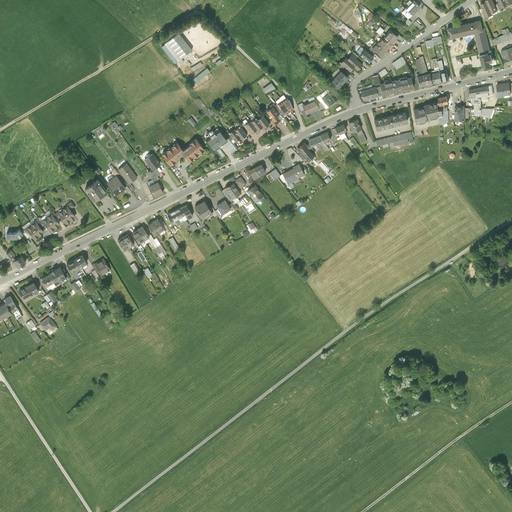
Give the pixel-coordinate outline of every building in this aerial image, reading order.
[(419,5),(414,0),(413,0),(412,2),(409,0),(408,0),(406,2),(409,5),(406,8),(405,7),(401,11),(408,18),(412,14),(412,13),(419,5)] [(486,0),(486,2),(491,13),(497,10),(492,0),(486,0)] [(491,13),(486,2),(481,4),(486,16),(492,14),(491,13)] [(480,21),(447,29),(450,38),(475,32),(480,54),(488,52),(490,52),(485,30),(482,23),(481,24),(480,21)] [(349,31),(351,29),(343,23),(341,25),(349,31)] [(390,30),(383,38),(391,44),(397,36),(390,30)] [(511,37),(511,33),(511,31),(493,40),(495,45),(511,37)] [(192,50),(178,33),(164,43),(181,65),(184,62),(181,58),(192,50)] [(428,48),(435,46),(435,44),(444,43),(442,36),(426,39),(428,48)] [(383,37),(378,43),(386,50),(391,44),(383,38),(383,37)] [(382,55),(386,50),(378,43),(375,42),(371,47),(382,55)] [(373,57),(362,47),(360,47),(357,51),(357,52),(368,61),(370,59),(371,59),(373,57)] [(511,62),(511,47),(501,51),(506,65),(511,62)] [(488,52),(480,54),(482,65),(490,63),(489,61),(492,61),(490,54),(488,55),(488,52)] [(351,55),(348,59),(354,65),(353,66),(354,66),(357,69),(362,64),(351,55)] [(402,55),(393,62),(397,69),(407,62),(402,55)] [(424,75),(427,74),(426,69),(426,68),(423,56),(419,57),(420,58),(415,60),(417,66),(418,71),(419,70),(420,76),(424,75)] [(349,70),(354,66),(353,66),(354,65),(348,59),(346,57),(341,63),(349,70)] [(193,70),(203,65),(202,62),(191,67),(193,70)] [(208,67),(191,81),(194,84),(211,71),(208,67)] [(439,68),(439,69),(442,81),(449,79),(447,70),(442,71),(441,68),(439,68)] [(388,73),(385,69),(378,73),(381,77),(388,73)] [(431,71),(432,74),(434,83),(442,81),(439,69),(431,71)] [(341,70),(336,76),(343,82),(347,77),(341,70)] [(427,74),(424,75),(426,85),(434,83),(432,74),(431,74),(431,73),(427,74)] [(419,86),(426,85),(424,75),(420,76),(419,76),(419,74),(416,75),(419,86)] [(337,88),(343,82),(336,76),(331,82),(337,88)] [(400,80),(396,81),(398,91),(402,90),(401,89),(410,87),(410,89),(414,88),(411,77),(407,78),(407,77),(399,79),(400,80)] [(394,92),(398,91),(396,81),(392,82),(391,80),(384,82),(384,83),(380,84),(380,85),(383,94),(383,95),(386,94),(386,93),(394,91),(394,92)] [(263,88),(267,93),(276,87),(272,82),(263,88)] [(508,83),(497,85),(499,95),(510,93),(510,92),(511,91),(511,84),(511,83),(508,83)] [(380,85),(369,89),(372,98),(383,94),(380,85)] [(476,97),(478,96),(486,95),(487,100),(493,98),(491,86),(474,89),(476,97)] [(364,100),(372,98),(369,89),(361,91),(364,100)] [(478,99),(478,96),(476,97),(474,89),(469,90),(471,97),(474,97),(474,99),(478,99)] [(337,99),(330,92),(322,98),(329,106),(337,99)] [(447,96),(438,98),(438,102),(438,108),(443,108),(442,116),(440,116),(440,124),(443,124),(448,122),(448,111),(447,110),(447,107),(444,107),(444,103),(448,103),(447,96)] [(286,114),(290,111),(282,101),(280,98),(276,101),(286,114)] [(286,98),(282,101),(290,111),(293,108),(290,101),(286,98)] [(319,108),(315,100),(303,105),(307,113),(319,108)] [(425,107),(413,110),(416,123),(428,120),(428,119),(440,116),(442,116),(443,108),(438,108),(438,102),(424,105),(425,107)] [(278,113),(272,106),(267,111),(274,120),(278,117),(276,114),(278,113)] [(464,120),(464,107),(455,107),(455,113),(455,120),(464,120)] [(405,112),(389,116),(392,125),(407,121),(405,112)] [(188,118),(192,124),(198,120),(194,114),(188,118)] [(257,119),(263,126),(264,128),(267,126),(268,126),(269,125),(269,124),(263,115),(257,119)] [(377,129),(392,125),(389,116),(374,120),(377,129)] [(261,127),(263,126),(257,119),(256,117),(251,121),(257,128),(258,130),(259,130),(261,129),(261,127)] [(254,130),(257,128),(251,121),(250,120),(247,122),(245,119),(243,121),(252,132),(253,133),(254,132),(254,130)] [(361,129),(357,119),(349,122),(353,132),(361,129)] [(100,136),(106,131),(101,124),(95,129),(100,136)] [(346,129),(343,124),(335,128),(338,134),(341,138),(346,136),(343,131),(346,129)] [(233,128),(240,137),(241,138),(244,136),(245,136),(246,135),(246,134),(239,125),(234,129),(233,128)] [(238,138),(240,137),(233,128),(229,131),(228,131),(235,141),(237,141),(238,140),(238,138)] [(227,140),(218,129),(214,132),(213,130),(209,134),(210,135),(206,138),(215,149),(227,140)] [(327,132),(320,135),(324,142),(330,139),(327,132)] [(412,137),(411,132),(375,141),(377,146),(412,137)] [(324,143),(324,142),(320,135),(308,140),(310,143),(311,146),(315,144),(317,147),(324,143)] [(350,138),(355,146),(359,144),(353,136),(350,138)] [(181,154),(183,153),(188,159),(189,160),(204,149),(204,148),(196,137),(195,137),(189,141),(189,143),(190,145),(185,149),(184,148),(183,149),(178,142),(176,142),(162,153),(162,154),(170,164),(171,164),(176,160),(176,159),(176,158),(178,157),(177,155),(180,152),(181,154)] [(311,147),(311,146),(310,143),(306,144),(304,142),(303,143),(302,143),(301,145),(298,149),(308,160),(314,154),(309,149),(310,148),(311,147)] [(160,164),(152,153),(150,155),(149,154),(146,156),(147,157),(145,159),(148,163),(148,164),(150,166),(153,169),(160,164)] [(134,173),(127,164),(121,168),(126,173),(124,175),(130,183),(136,178),(132,174),(134,173)] [(265,171),(262,164),(249,170),(253,179),(259,176),(258,175),(265,171)] [(304,174),(299,164),(293,167),(294,168),(283,174),(285,178),(285,177),(288,184),(293,181),(292,179),(297,176),(298,177),(304,174)] [(280,176),(275,169),(266,175),(271,182),(280,176)] [(242,186),(247,181),(241,175),(236,180),(242,186)] [(125,188),(116,176),(109,182),(112,187),(112,186),(114,189),(113,190),(116,194),(125,188)] [(163,192),(158,180),(157,180),(155,182),(152,179),(147,181),(154,196),(163,192)] [(98,180),(85,189),(85,190),(85,189),(87,192),(93,201),(106,191),(100,182),(100,183),(98,180)] [(240,193),(233,182),(229,185),(228,185),(225,187),(235,202),(239,199),(236,195),(240,193)] [(262,194),(255,185),(251,188),(247,191),(254,200),(262,194)] [(241,197),(245,203),(250,201),(246,194),(241,197)] [(212,212),(205,200),(200,203),(199,203),(195,205),(195,207),(203,218),(212,212)] [(225,200),(217,205),(222,213),(230,208),(225,200)] [(186,204),(174,210),(178,217),(185,214),(187,218),(192,215),(191,211),(190,211),(188,208),(186,204)] [(67,206),(63,210),(71,220),(74,218),(74,217),(75,216),(67,206)] [(67,223),(71,220),(63,210),(58,213),(66,223),(67,222),(67,223)] [(178,217),(174,210),(167,213),(169,217),(168,218),(168,219),(170,219),(171,221),(178,217)] [(52,214),(47,217),(55,228),(58,226),(58,225),(59,224),(52,214)] [(55,228),(47,217),(43,221),(50,231),(51,230),(52,231),(55,228)] [(157,218),(153,221),(159,231),(163,229),(157,218)] [(159,231),(153,221),(148,224),(154,234),(159,231)] [(192,230),(198,227),(196,221),(190,224),(192,230)] [(247,224),(251,233),(258,230),(254,221),(247,224)] [(36,222),(31,225),(39,236),(43,233),(42,233),(43,232),(36,222)] [(36,238),(39,236),(31,225),(27,228),(34,238),(36,238)] [(142,226),(137,229),(144,239),(148,236),(142,226)] [(15,233),(7,233),(7,239),(17,239),(23,235),(19,229),(15,233)] [(144,239),(137,229),(133,232),(139,242),(144,239)] [(127,234),(123,237),(129,247),(133,244),(127,234)] [(174,236),(169,239),(176,250),(180,247),(174,236)] [(129,247),(123,237),(118,240),(124,250),(129,247)] [(15,254),(11,249),(7,253),(18,266),(26,262),(22,255),(15,259),(14,256),(15,255),(15,254)] [(138,252),(142,260),(146,258),(142,250),(138,252)] [(82,255),(74,259),(79,267),(80,270),(84,268),(82,265),(87,263),(82,255)] [(79,267),(74,259),(67,263),(68,265),(67,266),(70,272),(79,267)] [(110,270),(103,259),(95,264),(101,274),(104,271),(105,273),(110,270)] [(136,273),(141,270),(136,261),(131,264),(136,273)] [(148,277),(153,274),(149,266),(144,269),(148,277)] [(52,272),(49,274),(53,282),(59,279),(60,282),(66,279),(60,267),(56,270),(55,268),(52,270),(52,272)] [(46,286),(53,282),(49,274),(42,278),(43,281),(42,282),(44,285),(45,284),(46,286)] [(19,290),(33,282),(30,277),(17,285),(19,290)] [(78,279),(70,284),(75,292),(83,287),(78,279)] [(38,290),(34,282),(27,286),(27,287),(20,291),(24,298),(26,297),(38,290)] [(53,293),(50,292),(47,295),(55,306),(58,304),(56,300),(57,299),(53,293)] [(4,299),(6,302),(8,307),(12,313),(18,308),(10,295),(4,299)] [(6,302),(1,305),(6,316),(12,313),(8,307),(6,302)] [(56,327),(48,317),(40,324),(45,331),(49,327),(51,330),(56,327)] [(31,329),(36,324),(32,318),(26,323),(31,329)] [(32,333),(37,342),(41,340),(36,330),(32,333)]
